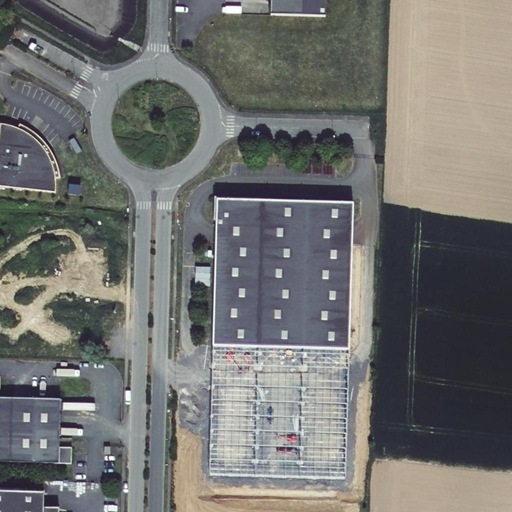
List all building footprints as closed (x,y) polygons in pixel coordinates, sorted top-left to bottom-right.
[(327,0),(272,0),(272,15),(327,17),(327,0)] [(8,133),(0,132),(0,194),(55,197),(54,183),(59,180),(57,176),(54,167),(50,158),(41,147),(34,141),(26,136),(18,132),(17,136),(8,133)] [(350,350),(354,204),(264,201),(264,199),(216,197),(215,221),(218,221),(214,346),(350,350)] [(346,480),(350,350),(214,346),(209,476),(346,480)] [(0,396),(0,460),(72,464),(73,448),(60,447),(62,399),(0,396)] [(45,507),(45,492),(0,490),(0,511),(59,511),(60,508),(45,507)]
